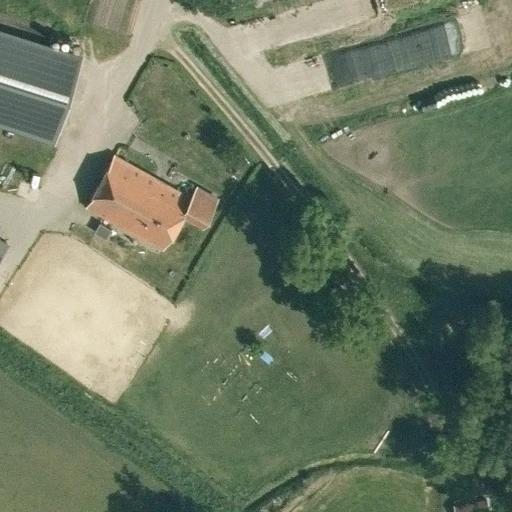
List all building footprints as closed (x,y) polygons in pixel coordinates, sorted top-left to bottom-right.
[(0,0),(0,24),(4,13),(8,14),(11,0),(0,0)] [(90,0),(23,0),(23,5),(44,11),(40,26),(35,25),(31,39),(44,43),(51,16),(58,18),(62,4),(73,7),(74,3),(89,7),(90,0)] [(60,52),(0,32),(0,121),(34,132),(54,138),(79,58),(60,52)] [(0,142),(0,174),(48,189),(57,160),(0,142)] [(189,198),(113,155),(85,205),(161,248),(181,213),(201,224),(215,198),(196,187),(189,198)] [(468,511),(466,502),(456,504),(458,511),(468,511)]
